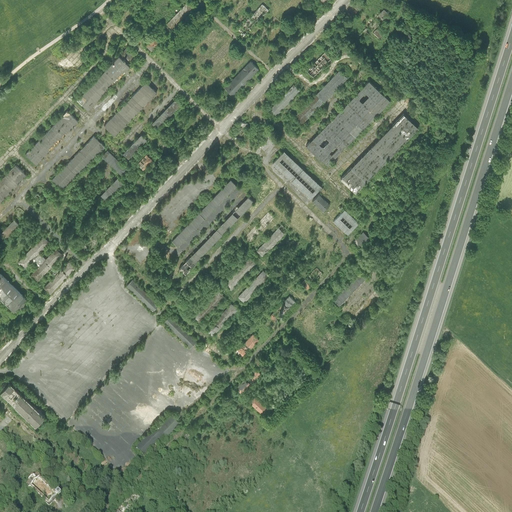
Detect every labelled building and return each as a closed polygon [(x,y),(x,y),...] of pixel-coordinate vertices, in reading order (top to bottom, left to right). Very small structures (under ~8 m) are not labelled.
[(135,1),(119,17),(125,23),(141,7),(135,1)] [(194,8),(187,1),(162,27),(169,34),(194,8)] [(270,11),(263,4),(237,31),(244,37),(270,11)] [(390,13),(384,8),(358,35),(364,41),(390,13)] [(161,43),(154,36),(145,44),(153,51),(161,43)] [(338,50),(331,44),(306,70),(313,77),(338,50)] [(80,69),(63,53),(4,116),(21,131),(80,69)] [(131,64),(119,53),(77,98),(89,109),(131,64)] [(233,95),(259,68),(251,60),(225,87),(233,95)] [(300,125),(348,76),(340,68),(292,118),(300,125)] [(369,78),(305,144),(328,166),(392,100),(369,78)] [(157,90),(145,79),(104,124),(115,135),(157,90)] [(301,90),(293,83),(270,109),(277,116),(301,90)] [(157,128),(182,102),(176,96),(151,122),(157,128)] [(79,119),(67,108),(25,152),(36,163),(79,119)] [(420,126),(404,110),(340,176),(356,192),(420,126)] [(248,122),(238,119),(234,136),(244,138),(248,122)] [(0,149),(9,140),(0,131),(0,149)] [(106,145),(94,133),(52,178),(64,190),(106,145)] [(128,159),(147,139),(141,133),(122,153),(128,159)] [(107,147),(101,153),(121,173),(127,166),(107,147)] [(320,185),(283,150),(272,162),(309,198),(320,185)] [(154,159),(147,152),(135,163),(142,171),(154,159)] [(0,200),(26,173),(14,162),(0,177),(0,200)] [(125,182),(119,175),(99,195),(106,202),(125,182)] [(238,185),(231,178),(171,240),(178,246),(238,185)] [(45,199),(38,192),(33,197),(40,204),(45,199)] [(330,204),(318,194),(313,201),(324,211),(330,204)] [(256,202),(249,195),(179,267),(186,274),(256,202)] [(358,223),(343,208),(332,220),(347,235),(358,223)] [(277,217),(270,211),(243,238),(250,244),(277,217)] [(19,224),(13,218),(0,231),(0,233),(6,239),(19,224)] [(112,228),(106,222),(81,249),(87,255),(112,228)] [(289,229),(282,223),(256,250),(263,257),(289,229)] [(32,260),(39,266),(32,274),(38,280),(46,272),(53,277),(45,286),(51,292),(75,265),(68,260),(59,270),(53,264),(62,255),(56,248),(46,259),(39,253),(50,241),(42,235),(17,262),(24,269),(32,260)] [(258,263),(250,256),(226,283),(233,289),(258,263)] [(323,273),(317,267),(301,282),(308,289),(323,273)] [(264,270),(238,296),(245,303),(270,276),(264,270)] [(339,307),(367,277),(360,270),(332,300),(339,307)] [(26,296),(0,271),(0,299),(12,310),(26,296)] [(125,284),(152,311),(158,304),(132,278),(125,284)] [(380,287),(351,317),(357,324),(386,294),(380,287)] [(217,290),(192,317),(199,323),(224,295),(217,290)] [(297,301),(290,295),(271,316),(277,322),(297,301)] [(231,303),(206,329),(213,336),(238,310),(231,303)] [(162,321),(189,346),(195,339),(169,314),(162,321)] [(254,334),(238,350),(244,355),(260,339),(254,334)] [(254,368),(236,388),(242,394),(260,374),(254,368)] [(9,381),(0,390),(35,424),(44,414),(9,381)] [(255,394),(249,400),(263,414),(270,408),(255,394)] [(168,412),(134,450),(143,458),(177,420),(168,412)] [(36,473),(26,484),(49,505),(54,499),(59,493),(38,474),(36,473)] [(130,511),(143,498),(137,492),(117,511),(130,511)]
